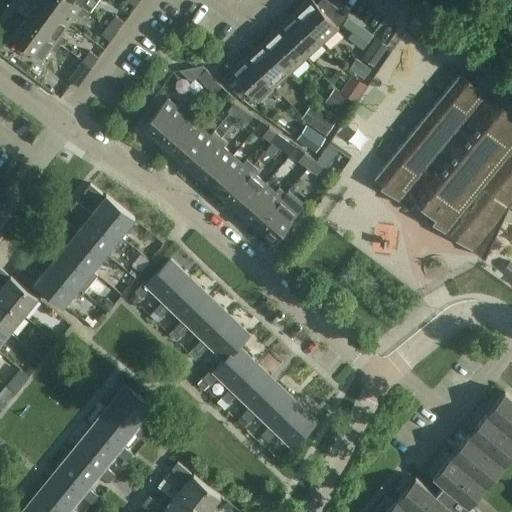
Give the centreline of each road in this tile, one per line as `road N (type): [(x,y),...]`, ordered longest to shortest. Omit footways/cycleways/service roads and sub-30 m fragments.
road 1 (residential): [(384,378),(196,215),(70,125)]
road 2 (residential): [(511,333),(469,311),(384,378)]
road 3 (residential): [(66,122),(157,0)]
road 4 (residential): [(384,378),(311,511)]
